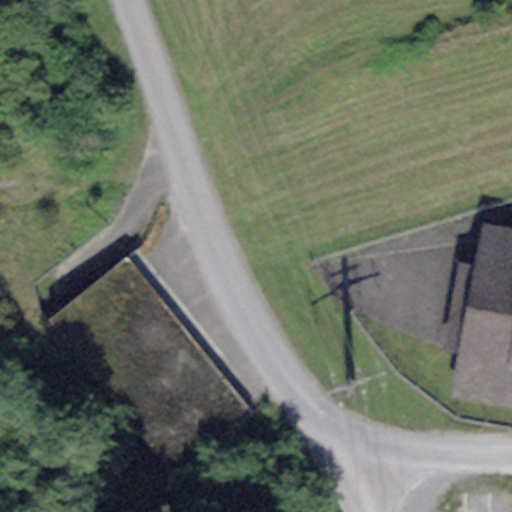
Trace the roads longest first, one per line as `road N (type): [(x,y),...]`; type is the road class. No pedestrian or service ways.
road 1 (track): [(369,511),(346,461),(273,366),(211,258),(123,0)]
road 2 (track): [(346,461),(468,450),(511,458)]
